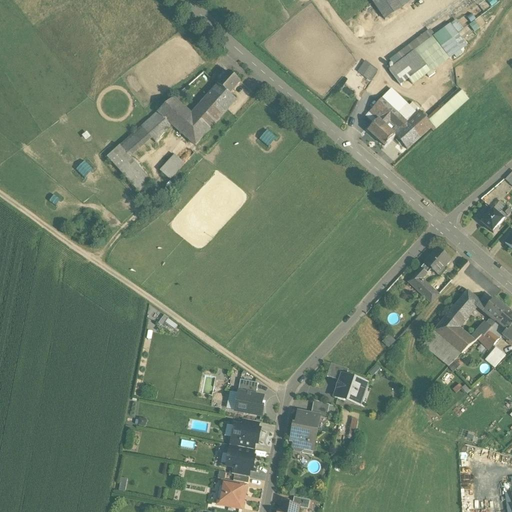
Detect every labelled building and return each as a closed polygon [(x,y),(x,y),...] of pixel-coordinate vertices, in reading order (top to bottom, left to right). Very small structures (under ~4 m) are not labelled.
[(371,0),(386,21),(415,0),(371,0)] [(449,27),(434,38),(442,47),(449,41),(456,36),(449,27)] [(430,33),(397,58),(401,63),(415,53),(434,38),(430,33)] [(456,36),(449,41),(458,52),(465,47),(456,36)] [(434,38),(415,53),(426,68),(430,73),(450,58),(442,47),(434,38)] [(449,41),(442,47),(450,58),(458,52),(449,41)] [(401,63),(390,72),(401,87),(426,68),(415,53),(401,63)] [(372,67),(364,78),(370,82),(377,72),(372,67)] [(230,74),(218,86),(230,96),(241,84),(230,74)] [(230,96),(218,86),(202,104),(220,120),(237,102),(230,96)] [(418,116),(392,90),(370,113),(378,121),(379,121),(395,136),(395,137),(407,150),(430,129),(433,132),(436,130),(427,120),(421,114),(418,116)] [(460,91),(427,120),(436,130),(469,100),(460,91)] [(183,92),(173,100),(180,106),(188,98),(183,92)] [(180,106),(173,100),(142,128),(152,140),(156,144),(172,125),(178,131),(192,116),(180,106)] [(220,120),(202,104),(192,116),(178,131),(196,147),(220,120)] [(395,136),(379,121),(378,121),(368,132),(385,147),(395,137),(395,136)] [(142,128),(120,148),(130,159),(152,140),(142,128)] [(130,159),(120,148),(108,158),(140,194),(152,183),(130,159)] [(175,156),(160,172),(170,181),(185,165),(175,156)] [(511,213),(507,209),(500,217),(505,222),(511,214),(511,213)] [(494,212),(482,225),(494,235),(506,222),(505,222),(500,217),(494,212)] [(438,251),(426,264),(438,275),(441,272),(443,274),(446,271),(443,269),(450,262),(444,256),(444,255),(439,251),(439,252),(438,251)] [(422,270),(416,276),(421,280),(427,274),(422,270)] [(438,296),(423,282),(416,290),(431,303),(438,296)] [(469,293),(447,319),(458,329),(478,307),(481,303),(469,293)] [(508,311),(495,300),(487,309),(484,312),(492,319),(497,323),(508,311)] [(487,309),(481,303),(478,307),(484,312),(487,309)] [(511,314),(508,311),(497,323),(507,332),(508,333),(511,327),(511,314)] [(164,328),(163,329),(172,335),(178,326),(165,316),(159,324),(164,328)] [(458,329),(447,319),(436,332),(462,355),(475,343),(471,340),(458,329)] [(492,319),(487,325),(492,329),(497,323),(492,319)] [(507,332),(497,323),(492,329),(489,332),(499,341),(504,335),(507,332)] [(487,325),(485,324),(471,340),(475,343),(482,337),(484,338),(489,332),(492,329),(487,325)] [(462,355),(436,332),(424,346),(448,367),(462,355)] [(499,341),(489,332),(484,338),(494,347),(499,341)] [(496,348),(485,361),(495,369),(506,356),(496,348)] [(348,371),(332,365),(327,378),(340,382),(342,376),(346,377),(348,371)] [(346,377),(342,376),(340,382),(335,398),(345,402),(346,399),(357,403),(360,402),(362,397),(360,394),(363,383),(346,377)] [(258,385),(241,381),(238,394),(240,395),(256,398),(258,385)] [(256,398),(240,395),(238,404),(240,405),(239,413),(261,417),(263,409),(261,408),(263,399),(256,398)] [(330,406),(314,402),(311,417),(319,418),(319,419),(327,421),(330,406)] [(311,417),(299,414),(296,428),(294,427),(291,442),(295,442),(294,448),(296,452),(301,452),(304,450),(305,444),(314,446),(319,419),(319,418),(311,417)] [(260,424),(243,421),(242,427),(259,431),(260,424)] [(242,427),(235,426),(232,440),(239,442),(256,445),(258,445),(261,431),(259,431),(242,427)] [(256,445),(239,442),(238,448),(255,451),(256,445)] [(255,451),(238,448),(236,455),(254,458),(255,451)] [(236,455),(230,453),(227,468),(234,469),(251,472),(253,473),(255,458),(254,458),(236,455)] [(251,472),(234,469),(232,476),(235,476),(249,479),(251,472)] [(249,479),(235,476),(234,482),(248,485),(249,479)] [(246,487),(225,483),(221,506),(242,510),(243,501),(244,501),(245,496),(244,496),(246,487)] [(310,501),(294,498),(292,507),(299,508),(299,509),(309,511),(310,501)]
